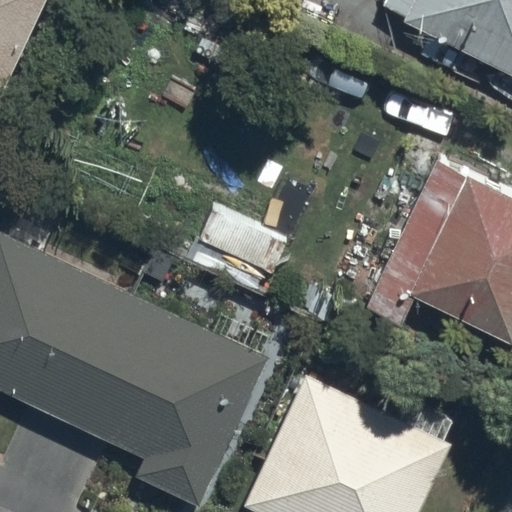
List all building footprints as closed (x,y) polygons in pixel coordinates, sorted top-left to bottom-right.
[(0,0),(0,84),(39,0),(0,0)] [(511,0),(391,0),(404,6),(402,10),(511,63),(511,0)] [(511,189),(433,152),(364,298),(401,315),(414,286),(511,332),(511,189)] [(0,382),(143,448),(133,469),(199,500),(267,351),(0,229),(0,382)] [(414,511),(450,432),(444,430),(450,415),(406,396),(400,410),(301,366),(242,499),(270,511),(414,511)]
